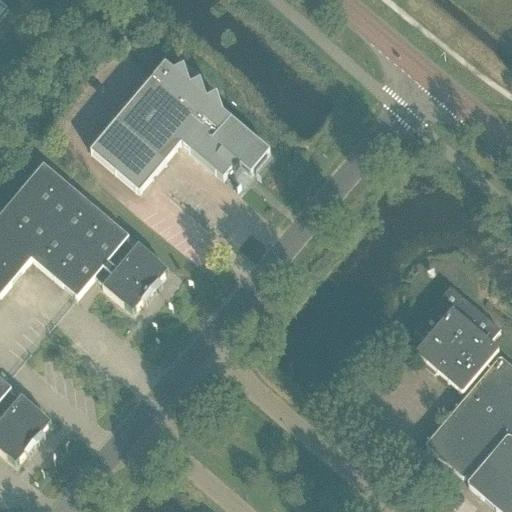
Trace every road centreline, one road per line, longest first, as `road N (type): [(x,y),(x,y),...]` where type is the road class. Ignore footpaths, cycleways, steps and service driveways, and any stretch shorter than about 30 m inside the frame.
road 1 (unclassified): [(202,346),(428,77)]
road 2 (unclassified): [(389,511),(202,346)]
road 3 (unclassified): [(138,423),(241,511)]
